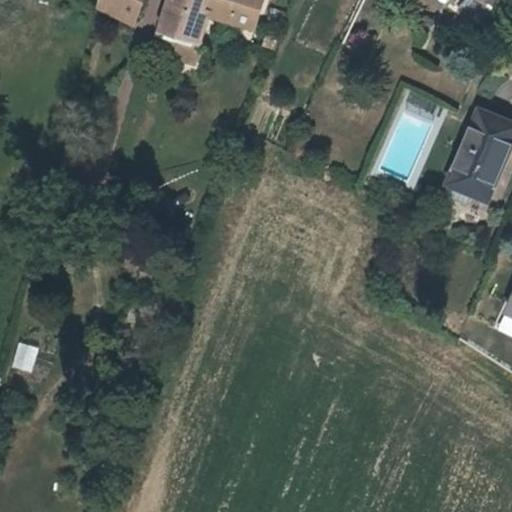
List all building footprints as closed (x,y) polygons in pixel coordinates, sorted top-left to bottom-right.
[(100,0),(98,7),(136,19),(141,0),(100,0)] [(209,0),(169,0),(157,49),(194,59),(206,14),(209,0)] [(261,0),(209,0),(206,14),(254,27),(261,0)] [(500,0),(474,0),(488,13),(500,0)] [(486,205),(511,141),(511,123),(478,110),(446,189),(486,205)]
